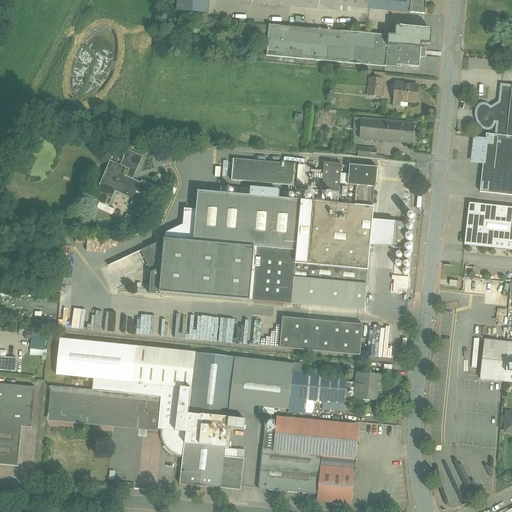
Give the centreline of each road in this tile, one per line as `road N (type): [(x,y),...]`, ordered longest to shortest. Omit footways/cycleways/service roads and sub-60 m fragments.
road 1 (unclassified): [(455,0),(417,396),(414,452),(426,511)]
road 2 (unclassified): [(229,511),(0,489)]
road 3 (unknown): [(438,171),(256,160)]
